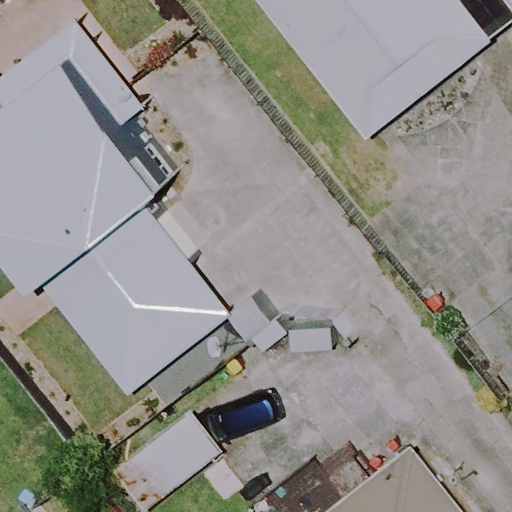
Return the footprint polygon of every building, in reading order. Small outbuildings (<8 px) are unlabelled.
[(497,35),(469,0),(268,0),(373,133),(497,35)] [(143,105),(96,43),(0,114),(0,216),(45,277),(175,179),(128,116),(143,105)] [(232,308),(175,241),(79,322),(135,389),(232,308)] [(228,442),(195,403),(114,471),(147,510),(228,442)] [(478,511),(422,441),(331,511),(478,511)] [(30,511),(23,503),(12,511),(30,511)]
